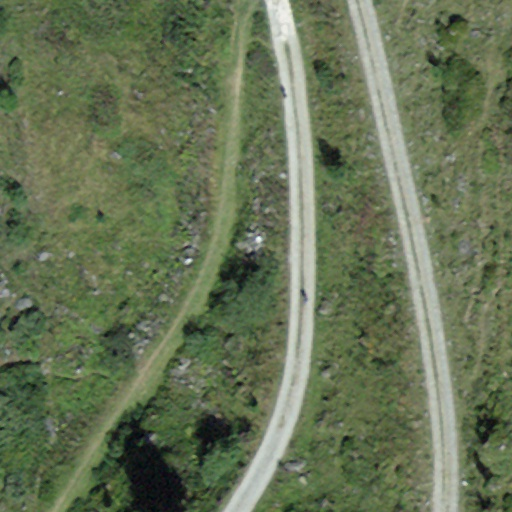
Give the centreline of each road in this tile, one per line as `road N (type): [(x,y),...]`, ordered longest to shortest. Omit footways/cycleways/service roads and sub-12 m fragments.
road 1 (track): [(274,0),(299,151),(301,316),(280,429),(235,511)]
road 2 (track): [(357,0),(419,267),(442,438),(443,511)]
